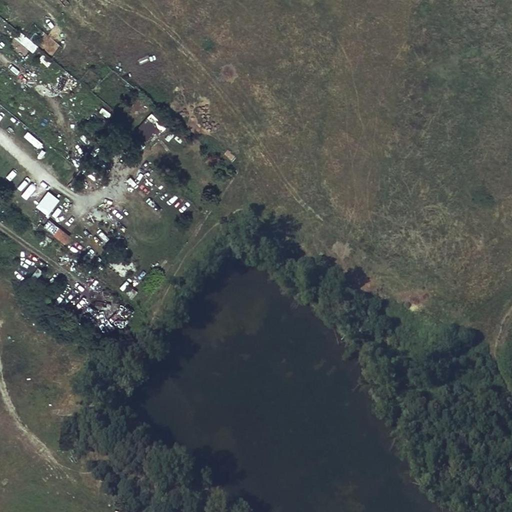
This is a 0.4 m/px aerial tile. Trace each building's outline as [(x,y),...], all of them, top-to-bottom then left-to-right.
[(18,31),(12,38),(32,53),(38,46),(18,31)] [(40,55),(38,61),(48,65),(50,59),(40,55)] [(171,101),(167,105),(177,114),(181,110),(171,101)] [(26,201),(32,190),(27,187),(21,198),(26,201)] [(45,217),(58,199),(49,193),(36,210),(45,217)] [(56,238),(64,245),(70,237),(62,230),(56,238)] [(125,295),(132,299),(137,291),(130,287),(125,295)]
